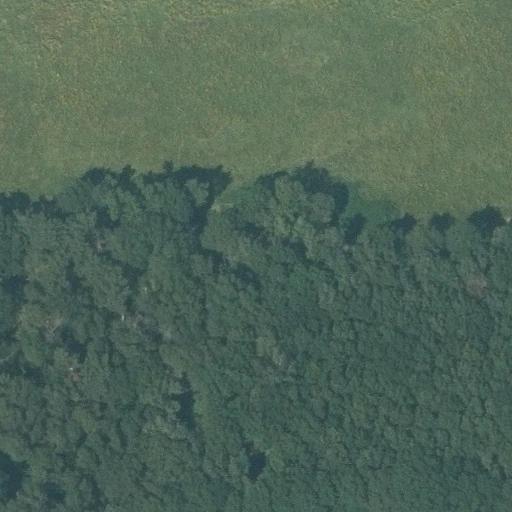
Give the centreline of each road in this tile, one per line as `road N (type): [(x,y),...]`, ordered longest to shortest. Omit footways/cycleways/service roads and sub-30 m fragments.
road 1 (unclassified): [(511,243),(0,237)]
road 2 (track): [(178,240),(189,323),(185,511)]
